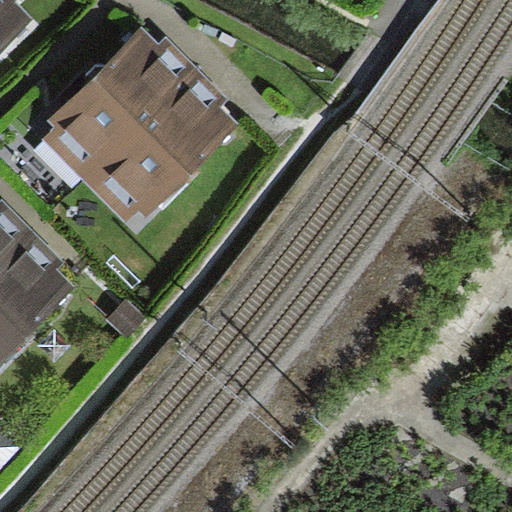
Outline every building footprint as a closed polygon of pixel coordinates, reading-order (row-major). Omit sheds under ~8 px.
[(0,0),(0,53),(35,20),(16,0),(15,0),(0,0)] [(81,179),(188,73),(168,53),(159,44),(142,26),(48,119),(56,127),(43,140),(81,179)] [(167,36),(159,44),(168,53),(188,73),(208,93),(221,106),(229,99),(167,36)] [(188,73),(81,179),(125,223),(139,209),(146,216),(239,125),(221,106),(208,93),(188,73)] [(3,199),(0,202),(0,211),(3,215),(23,236),(43,256),(57,270),(65,262),(3,199)] [(0,258),(23,236),(3,215),(0,211),(0,258)] [(23,236),(0,258),(0,361),(75,289),(57,270),(43,256),(23,236)]
